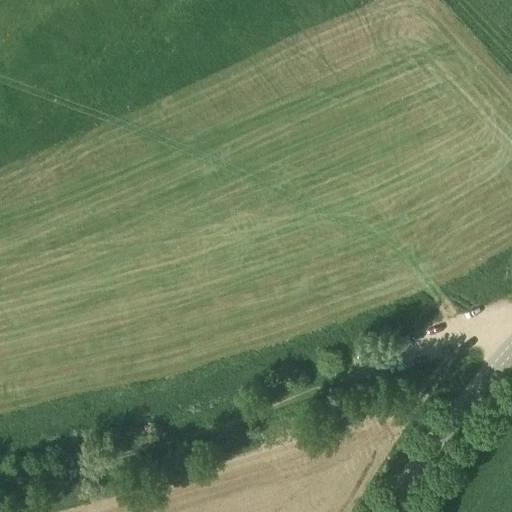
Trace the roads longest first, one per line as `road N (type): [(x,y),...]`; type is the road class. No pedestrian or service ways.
road 1 (track): [(511,321),(214,435),(63,486),(0,496)]
road 2 (unclassified): [(384,511),(511,341)]
